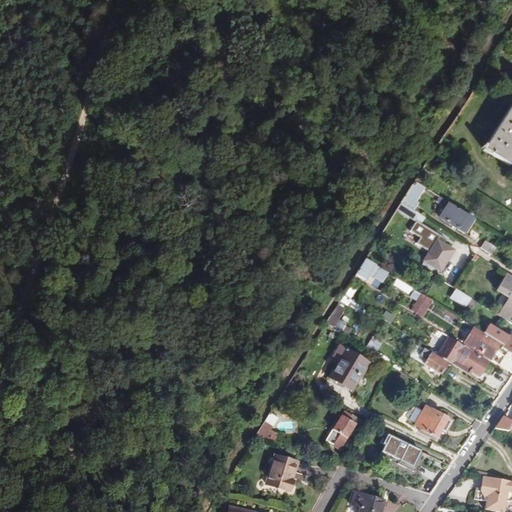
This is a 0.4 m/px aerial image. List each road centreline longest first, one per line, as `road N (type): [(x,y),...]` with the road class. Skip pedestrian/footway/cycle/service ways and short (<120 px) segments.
road 1 (track): [(0,370),(119,0)]
road 2 (residential): [(422,511),(511,384)]
road 3 (unknown): [(429,502),(347,476),(310,474)]
